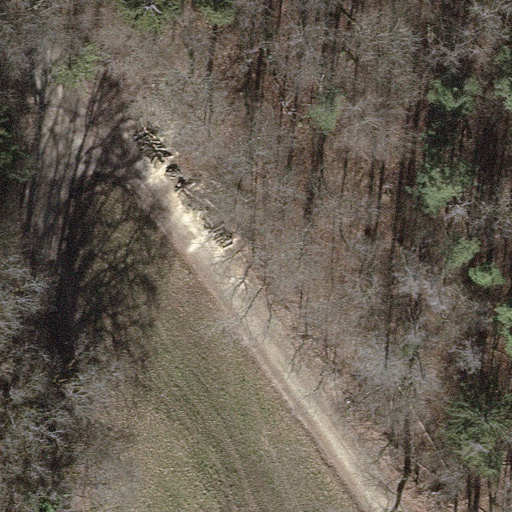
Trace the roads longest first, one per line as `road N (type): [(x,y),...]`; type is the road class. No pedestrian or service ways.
road 1 (track): [(111,132),(380,511)]
road 2 (track): [(70,88),(47,156),(37,244),(73,330),(85,477),(76,511)]
road 3 (track): [(111,132),(88,0)]
